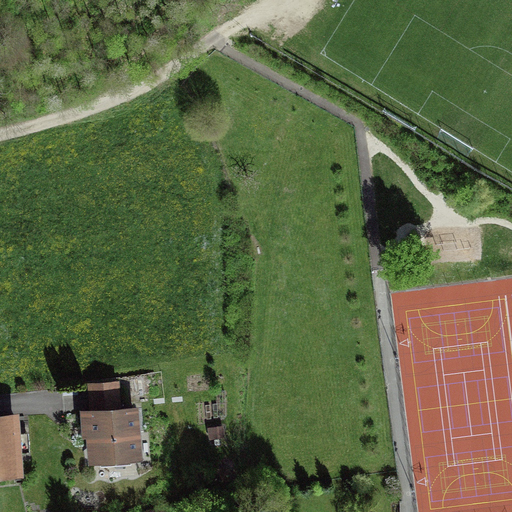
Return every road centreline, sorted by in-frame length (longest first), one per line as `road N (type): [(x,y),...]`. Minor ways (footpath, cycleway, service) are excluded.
road 1 (track): [(217,48),(353,119),(377,231)]
road 2 (track): [(105,103),(193,0)]
road 3 (track): [(105,103),(217,48)]
